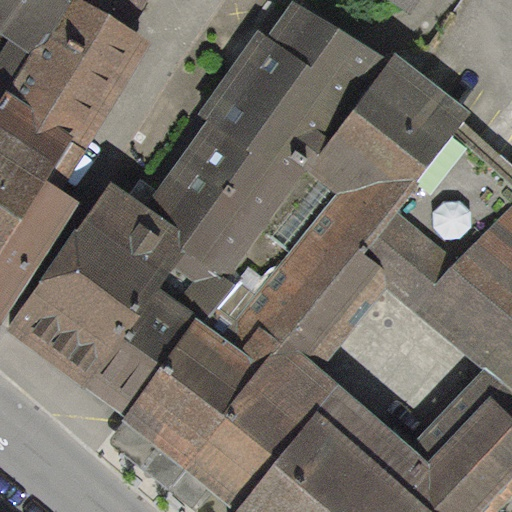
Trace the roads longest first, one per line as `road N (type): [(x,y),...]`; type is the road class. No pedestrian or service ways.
road 1 (residential): [(210,0),(0,337)]
road 2 (tertiary): [(0,422),(103,511)]
